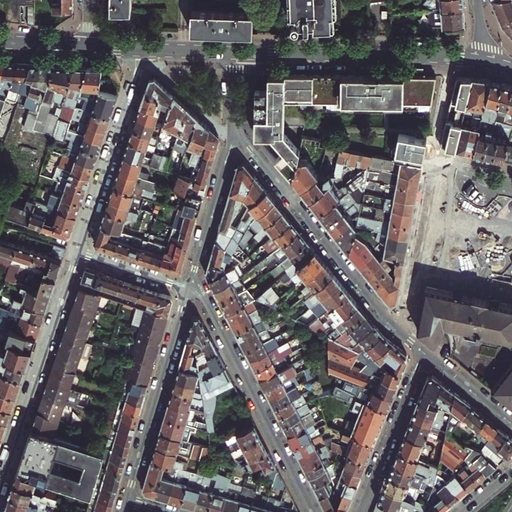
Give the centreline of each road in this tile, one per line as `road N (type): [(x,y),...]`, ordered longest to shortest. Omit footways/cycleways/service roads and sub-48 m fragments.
road 1 (residential): [(403,332),(234,128)]
road 2 (residential): [(186,291),(206,306),(312,511)]
road 3 (tertiary): [(235,52),(482,61)]
road 4 (residential): [(0,481),(77,253)]
road 5 (residential): [(403,332),(436,178),(451,171),(511,184)]
road 6 (residential): [(186,291),(125,500)]
road 7 (residential): [(77,253),(143,50)]
road 8 (residential): [(359,511),(424,352)]
road 9 (residential): [(234,128),(186,291)]
